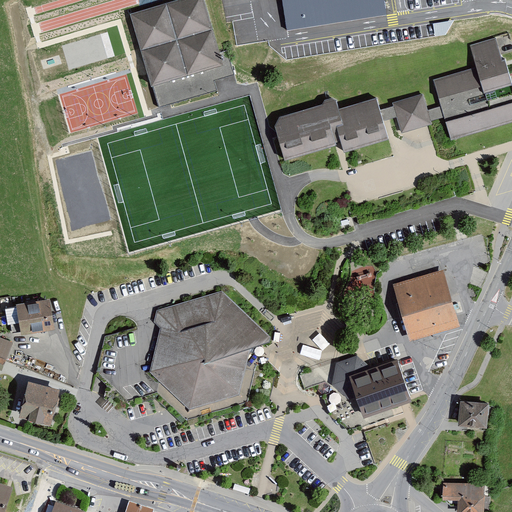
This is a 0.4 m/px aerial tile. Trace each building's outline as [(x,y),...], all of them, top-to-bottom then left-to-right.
[(231,69),(210,0),(171,0),(136,10),(162,103),(214,88),(210,75),(231,69)] [(448,142),(511,122),(511,86),(504,61),(501,61),(495,39),(467,47),(473,70),(431,82),(440,112),(442,122),(448,142)] [(400,135),(431,127),(430,125),(427,115),(422,96),(391,104),(392,107),(395,116),(400,135)] [(380,110),(377,99),(337,111),(333,98),(324,101),(319,106),(278,118),(275,127),(284,161),(335,145),(338,155),(389,140),(383,120),(380,110)] [(392,107),(380,110),(383,120),(395,116),(392,107)] [(427,115),(430,125),(442,122),(440,112),(427,115)] [(391,284),(407,343),(458,329),(441,270),(391,284)] [(249,350),(268,344),(270,338),(220,291),(156,310),(153,322),(155,326),(157,329),(147,375),(165,392),(187,412),(238,396),(249,350)] [(13,307),(19,337),(54,331),(49,301),(13,307)] [(155,326),(153,322),(137,326),(106,335),(96,370),(126,401),(128,399),(149,396),(165,392),(147,375),(157,329),(155,326)] [(0,372),(1,373),(13,345),(0,340),(0,372)] [(390,408),(409,401),(395,360),(370,368),(357,356),(334,364),(330,386),(346,401),(350,399),(359,419),(390,408)] [(20,420),(52,428),(62,389),(30,381),(20,420)] [(346,401),(330,386),(329,393),(322,394),(329,414),(350,429),(393,416),(390,408),(359,419),(350,399),(346,401)] [(460,401),(458,426),(487,428),(489,403),(460,401)] [(0,511),(5,511),(13,489),(0,484),(0,511)] [(457,511),(483,511),(484,485),(443,484),(443,500),(457,500),(457,511)] [(56,511),(85,511),(86,511),(59,503),(56,511)]
